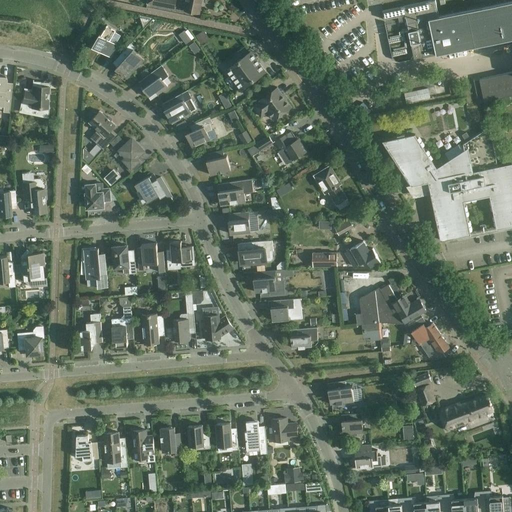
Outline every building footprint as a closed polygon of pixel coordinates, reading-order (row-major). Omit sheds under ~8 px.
[(148,0),(147,4),(175,9),(176,0),(148,0)] [(200,14),(202,0),(186,0),(185,10),(200,14)] [(511,1),(439,17),(438,10),(436,0),(401,7),(383,11),(385,20),(399,17),(400,22),(407,21),(409,32),(410,35),(413,51),(415,59),(425,57),(424,52),(435,49),(467,43),(469,48),(511,39),(511,72),(488,78),(480,80),(474,81),(479,103),(485,102),(511,95),(511,1)] [(144,28),(153,18),(139,15),(139,16),(140,16),(144,27),(143,28),(144,28)] [(100,35),(94,47),(111,57),(117,46),(116,45),(121,36),(115,33),(116,31),(108,26),(102,36),(100,35)] [(200,39),(195,42),(200,51),(205,49),(200,39)] [(136,48),(131,43),(116,60),(121,64),(116,69),(120,73),(120,72),(127,79),(145,60),(137,53),(138,53),(134,50),(136,48)] [(252,52),(227,70),(242,90),(266,72),(252,52)] [(162,66),(139,82),(152,99),(169,87),(163,80),(169,75),(162,66)] [(7,83),(7,80),(7,79),(7,78),(6,77),(5,77),(0,76),(0,106),(4,107),(3,112),(10,113),(13,83),(7,83)] [(41,87),(41,82),(34,82),(34,80),(33,80),(32,92),(25,91),(21,111),(32,113),(32,111),(38,111),(38,114),(48,116),(49,87),(41,87)] [(261,101),(254,107),(257,110),(268,111),(274,120),(276,119),(278,119),(279,118),(280,116),(292,107),(278,88),(260,101),(261,101)] [(431,98),(429,89),(405,94),(407,103),(431,98)] [(188,91),(163,104),(173,123),(191,113),(191,112),(196,109),(190,98),(191,98),(188,91)] [(92,120),(90,123),(98,130),(91,138),(98,145),(90,153),(95,157),(103,149),(104,150),(118,135),(112,130),(116,126),(113,123),(100,111),(98,114),(97,113),(94,113),(91,117),(91,119),(92,120)] [(215,131),(213,130),(210,125),(213,123),(211,117),(196,124),(198,129),(187,134),(193,147),(210,140),(211,141),(216,138),(217,136),(215,131)] [(511,163),(498,167),(490,127),(463,144),(465,150),(437,168),(416,135),(384,141),(412,185),(419,184),(423,192),(431,190),(441,241),(471,234),(464,201),(491,195),(498,229),(511,226),(511,229),(511,163)] [(292,131),(276,141),(282,150),(280,151),(287,163),(293,159),(293,160),(307,151),(299,139),(297,140),(292,131)] [(119,136),(111,144),(114,148),(120,143),(122,145),(125,142),(119,136)] [(273,143),(269,136),(248,149),(252,156),(273,143)] [(121,150),(117,155),(121,160),(132,171),(143,161),(139,156),(141,153),(144,151),(141,148),(138,144),(133,139),(121,150)] [(84,150),(84,159),(89,163),(95,157),(90,153),(85,149),(84,150)] [(206,155),(211,175),(231,170),(228,156),(225,156),(223,151),(206,155)] [(341,184),(334,172),(332,173),(329,167),(315,176),(326,194),(329,192),(337,205),(347,199),(339,186),(341,184)] [(114,171),(105,179),(111,186),(121,177),(117,172),(116,173),(114,171)] [(174,198),(161,177),(153,182),(150,176),(136,185),(139,191),(141,190),(148,201),(159,195),(161,198),(168,195),(171,195),(173,199),(174,198)] [(30,199),(32,213),(46,212),(45,199),(47,198),(46,191),(45,191),(44,181),(41,179),(34,179),(34,182),(23,183),(24,200),(30,199)] [(253,179),(230,183),(231,190),(220,191),(222,205),(246,202),(245,192),(254,191),(253,179)] [(88,193),(86,193),(88,209),(105,207),(104,201),(111,201),(110,189),(103,190),(103,183),(96,184),(87,185),(88,193)] [(287,185),(277,191),(279,195),(289,188),(287,185)] [(11,206),(17,206),(16,191),(4,192),(4,190),(2,189),(0,189),(0,216),(12,215),(11,206)] [(273,217),(280,214),(275,203),(268,205),(273,217)] [(229,214),(230,221),(231,234),(251,233),(251,232),(258,231),(257,212),(229,214)] [(354,227),(351,222),(346,222),(332,228),(335,233),(338,232),(339,235),(354,227)] [(182,247),(182,241),(171,242),(172,250),(167,250),(168,262),(181,261),(181,267),(195,266),(194,246),(182,247)] [(273,241),(240,244),(242,264),(267,262),(266,261),(272,261),(273,259),(273,251),(274,251),(273,241)] [(369,251),(364,241),(352,249),(347,252),(355,266),(360,263),(361,264),(367,261),(371,267),(380,261),(373,249),(369,251)] [(159,258),(157,243),(142,245),(142,248),(137,249),(139,270),(146,270),(145,265),(159,263),(160,273),(166,272),(165,257),(159,258)] [(137,274),(135,250),(128,251),(128,246),(113,247),(115,268),(123,267),(124,274),(125,275),(137,274)] [(109,288),(107,262),(100,263),(99,248),(84,249),(83,273),(86,273),(87,280),(97,279),(98,289),(109,288)] [(22,261),(21,261),(23,281),(31,280),(31,287),(47,286),(47,279),(44,279),(43,270),(43,265),(44,264),(43,253),(33,254),(27,254),(28,260),(22,261)] [(314,267),(336,267),(338,267),(338,253),(314,253),(314,267)] [(15,287),(13,262),(7,262),(7,256),(0,256),(0,282),(8,281),(9,287),(15,287)] [(275,271),(254,273),(255,281),(256,292),(272,291),(272,297),(287,295),(286,284),(276,285),(275,271)] [(324,281),(326,290),(332,289),(330,279),(324,281)] [(362,313),(356,313),(358,324),(363,324),(369,323),(379,322),(403,324),(406,322),(420,313),(426,310),(422,303),(419,298),(418,299),(411,303),(409,301),(406,296),(406,295),(398,299),(390,285),(388,286),(386,285),(383,287),(382,289),(381,290),(380,288),(360,299),(362,313)] [(202,290),(192,291),(193,302),(199,302),(203,298),(202,290)] [(301,299),(271,301),(273,321),(302,319),(301,299)] [(127,336),(134,335),(132,307),(124,307),(124,315),(121,319),(112,320),(114,341),(117,341),(117,347),(128,346),(127,336)] [(159,332),(165,332),(164,316),(158,316),(157,313),(142,315),(145,345),(160,344),(159,332)] [(92,343),(103,342),(101,314),(91,315),(92,323),(87,323),(88,331),(85,331),(81,332),(81,336),(82,350),(93,349),(92,343)] [(190,329),(195,329),(196,329),(194,314),(182,315),(181,316),(182,320),(174,320),(176,342),(181,341),(181,342),(191,341),(190,329)] [(226,333),(227,333),(234,328),(226,316),(220,320),(219,315),(205,316),(207,339),(221,338),(221,335),(225,332),(226,333)] [(405,336),(405,342),(405,344),(406,344),(408,344),(414,344),(421,344),(430,338),(431,340),(440,334),(433,323),(428,326),(423,317),(409,327),(413,332),(414,333),(414,335),(409,334),(408,334),(406,335),(405,336)] [(380,339),(379,322),(369,323),(370,340),(380,339)] [(291,330),(291,331),(293,348),(299,347),(299,349),(306,348),(306,347),(313,346),(316,345),(319,342),(318,339),(319,339),(318,327),(291,330)] [(0,348),(2,349),(9,348),(7,330),(0,330),(0,348)] [(18,334),(19,350),(26,349),(27,355),(42,354),(41,337),(35,338),(34,332),(18,334)] [(449,347),(440,334),(431,340),(430,338),(421,344),(428,355),(431,353),(434,357),(435,357),(437,359),(446,358),(442,352),(449,347)] [(428,373),(413,379),(416,387),(431,382),(428,373)] [(347,387),(346,381),(328,383),(329,389),(328,389),(328,390),(331,389),(331,392),(329,393),(331,404),(337,403),(337,404),(343,403),(354,401),(352,386),(347,387)] [(417,389),(418,392),(423,405),(435,401),(430,385),(417,389)] [(488,395),(461,405),(460,403),(440,411),(448,430),(469,422),(468,420),(494,411),(488,395)] [(342,415),(342,416),(344,434),(351,433),(351,435),(351,436),(358,436),(358,435),(357,435),(357,433),(364,432),(362,413),(342,415)] [(273,419),(275,442),(289,440),(289,437),(298,436),(297,423),(288,424),(287,418),(273,419)] [(268,454),(265,426),(259,427),(259,423),(255,423),(255,421),(242,422),(242,423),(247,423),(248,431),(246,432),(247,450),(261,448),(261,454),(268,454)] [(232,437),(231,423),(217,424),(219,447),(232,445),(232,450),(239,450),(238,436),(232,437)] [(204,437),(203,425),(189,426),(191,446),(200,446),(201,450),(211,449),(210,437),(204,437)] [(175,428),(171,428),(161,429),(163,452),(176,451),(177,454),(183,453),(182,433),(180,433),(180,434),(176,435),(175,428)] [(155,455),(154,436),(147,436),(147,430),(133,431),(136,460),(148,458),(149,462),(156,462),(155,455)] [(119,433),(117,433),(105,434),(108,469),(128,467),(127,447),(121,448),(119,433)] [(99,458),(98,442),(92,443),(92,442),(89,442),(89,435),(77,436),(77,456),(83,456),(84,461),(85,461),(85,462),(85,463),(86,463),(87,464),(88,464),(89,464),(90,464),(91,463),(92,463),(92,462),(92,461),(93,460),(93,459),(99,458)] [(432,439),(424,442),(427,449),(434,446),(432,439)] [(355,446),(355,447),(355,453),(357,453),(357,458),(356,458),(357,468),(373,467),(374,467),(382,466),(381,456),(378,456),(378,450),(370,451),(370,445),(355,446)] [(251,475),(243,476),(244,486),(251,485),(251,475)] [(225,477),(212,480),(214,487),(227,484),(225,477)] [(304,490),(305,498),(322,496),(322,488),(304,490)] [(485,511),(483,491),(475,492),(474,498),(465,499),(466,511),(485,511)] [(511,511),(510,502),(510,498),(504,498),(503,496),(494,496),(492,491),(483,491),(485,511),(511,511)] [(447,511),(446,494),(427,496),(427,502),(427,511),(447,511)] [(466,511),(465,499),(456,500),(454,494),(446,494),(447,511),(466,511)] [(427,511),(427,502),(418,503),(416,497),(408,498),(408,511),(427,511)] [(408,511),(408,498),(389,499),(389,505),(389,511),(408,511)] [(389,511),(389,505),(380,506),(378,500),(369,501),(370,511),(389,511)] [(115,503),(114,511),(132,511),(133,511),(133,503),(115,503)]
